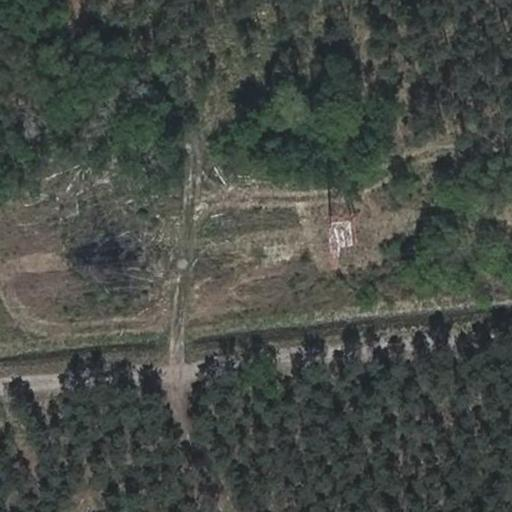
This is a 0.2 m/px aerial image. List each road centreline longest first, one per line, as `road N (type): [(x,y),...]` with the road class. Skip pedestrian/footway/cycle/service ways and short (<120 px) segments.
road 1 (track): [(0,389),(511,338)]
road 2 (track): [(174,372),(246,511)]
